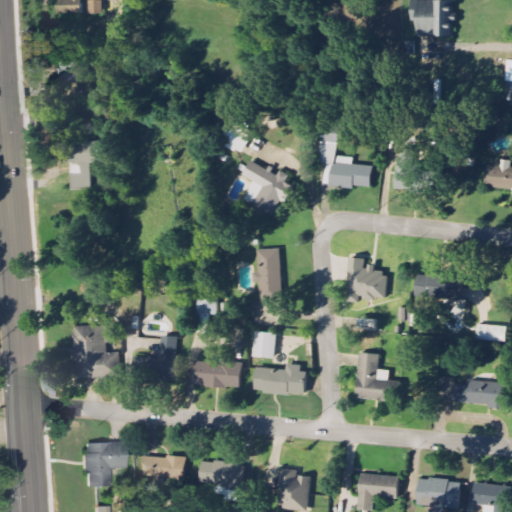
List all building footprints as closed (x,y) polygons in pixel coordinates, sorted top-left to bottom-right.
[(58,0),(58,17),(83,16),(82,0),(58,0)] [(103,14),(103,1),(90,0),(90,14),(103,14)] [(411,0),(411,20),(417,21),(417,36),(455,37),(456,1),(411,0)] [(78,95),(79,63),(59,62),(58,83),(66,83),(66,94),(78,95)] [(243,154),(254,133),(233,121),(221,143),(243,154)] [(374,166),(353,165),(353,158),(335,157),(336,145),(340,146),(341,129),(319,128),(317,163),(326,164),(324,187),(355,189),(355,187),(373,188),(374,166)] [(92,164),(103,163),(102,142),(67,144),(68,163),(71,163),(72,190),(93,189),(92,164)] [(413,149),(398,149),(397,192),(432,192),(433,173),(423,173),(423,162),(413,162),(413,149)] [(274,216),(282,201),(286,203),(295,186),(286,181),(290,175),(280,170),(278,174),(269,169),(269,170),(252,161),(244,176),(255,181),(244,201),(274,216)] [(486,188),(511,189),(511,163),(488,162),(486,188)] [(282,249),(259,250),(259,273),(254,273),(254,283),(261,283),(261,303),(283,302),(282,249)] [(348,299),(387,302),(390,274),(376,273),(377,267),(366,266),(366,259),(352,258),(348,299)] [(414,296),(461,301),(464,278),(417,272),(414,296)] [(218,316),(219,300),(199,300),(198,333),(208,333),(208,316),(218,316)] [(378,331),(379,320),(360,319),(359,331),(378,331)] [(120,353),(111,354),(111,325),(75,326),(77,379),(121,377),(120,353)] [(508,342),(508,326),(479,326),(478,341),(508,342)] [(277,358),(277,333),(255,333),(255,358),(277,358)] [(178,337),(162,336),(160,359),(137,358),(136,370),(154,371),(153,382),(176,383),(178,337)] [(357,400),(398,402),(399,381),(389,381),(390,372),(380,371),(381,355),(360,354),(357,400)] [(242,388),(243,364),(195,363),(194,387),(242,388)] [(288,370),(258,368),(256,392),(305,395),(307,366),(288,365),(288,370)] [(457,384),(455,403),(508,409),(510,385),(470,381),(470,386),(457,384)] [(125,443),(83,443),(83,475),(86,475),(86,488),(109,487),(109,468),(125,468),(125,443)] [(143,457),(142,480),(187,481),(187,458),(143,457)] [(201,483),(220,484),(220,492),(228,493),(227,500),(238,501),(239,490),(244,490),(246,465),(203,461),(201,483)] [(310,511),(311,477),(299,477),(299,471),(282,470),(281,511),(310,511)] [(359,511),(374,511),(375,497),(399,499),(400,477),(361,475),(359,511)] [(417,481),(418,504),(462,503),(461,481),(417,481)] [(510,511),(511,496),(511,487),(475,483),(473,505),(485,506),(484,511),(510,511)]
